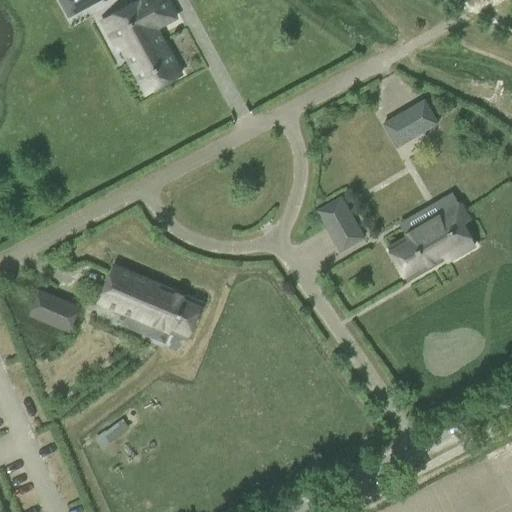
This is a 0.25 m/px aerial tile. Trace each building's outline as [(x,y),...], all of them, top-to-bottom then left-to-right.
[(115,43),(143,96),(181,75),(156,29),(176,19),(165,0),(143,0),(99,24),(111,45),(115,43)] [(397,148),(415,138),(402,114),(383,124),(397,148)] [(461,224),(469,220),(461,206),(459,207),(452,194),(436,204),(443,216),(388,248),(408,281),(446,259),(447,262),(474,247),(461,224)] [(318,212),(328,229),(350,216),(341,199),(318,212)] [(122,327),(166,345),(170,334),(187,341),(203,304),(114,267),(98,304),(127,315),(122,327)] [(39,292),(29,316),(70,333),(81,309),(39,292)] [(121,421),(97,439),(104,448),(127,430),(121,421)]
